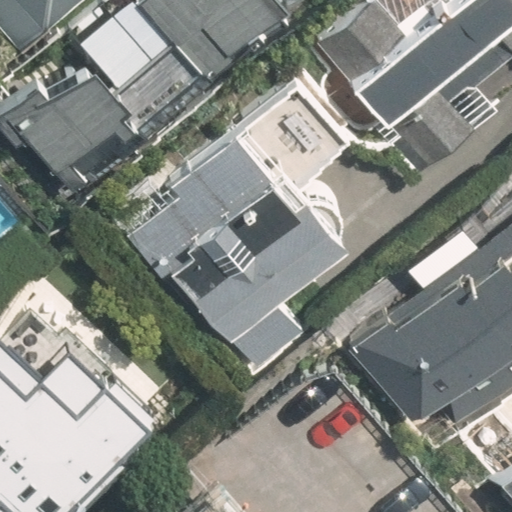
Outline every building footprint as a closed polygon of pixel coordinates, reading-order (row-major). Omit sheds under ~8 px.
[(0,0),(0,11),(33,47),(84,0),(0,0)] [(140,0),(166,28),(203,69),(279,0),(140,0)] [(478,77),(511,46),(511,0),(355,0),(316,35),(426,157),(495,96),(478,77)] [(116,73),(146,46),(106,2),(77,29),(93,47),(53,82),(37,64),(0,97),(0,100),(75,184),(153,114),(116,73)] [(245,105),(231,116),(123,209),(257,364),(308,320),(277,284),(348,224),(304,173),(245,105)] [(511,184),(346,328),(409,401),(433,381),(451,401),(511,349),(511,184)] [(0,511),(60,511),(136,430),(126,420),(160,383),(35,266),(0,302),(0,511)] [(511,483),(511,455),(498,468),(511,483)] [(241,511),(219,487),(190,511),(241,511)]
